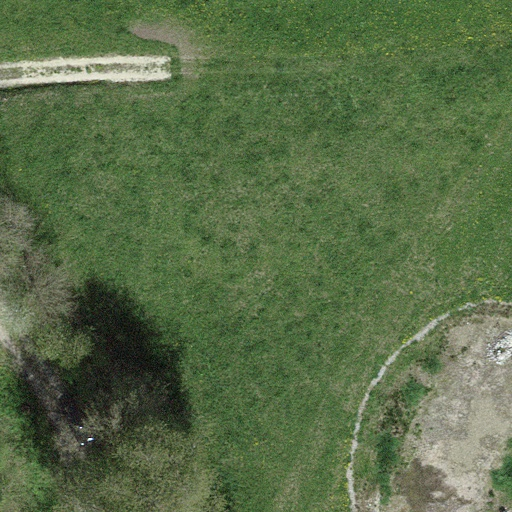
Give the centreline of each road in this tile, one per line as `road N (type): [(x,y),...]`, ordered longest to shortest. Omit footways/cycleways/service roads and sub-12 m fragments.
road 1 (track): [(0,73),(511,37)]
road 2 (track): [(0,317),(40,371),(106,511)]
